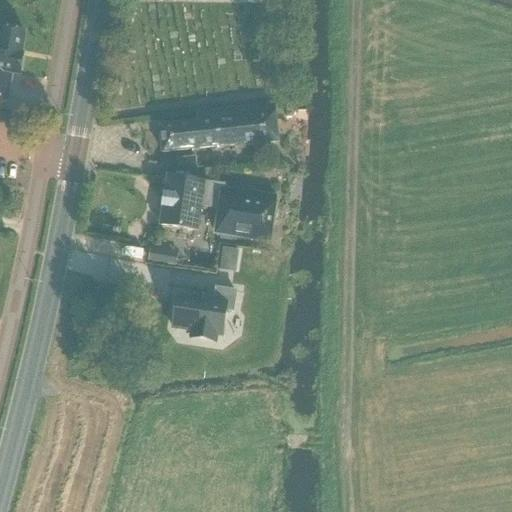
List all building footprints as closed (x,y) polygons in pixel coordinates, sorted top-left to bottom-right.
[(23,56),(20,56),(24,33),(0,29),(0,98),(7,99),(12,75),(20,76),(23,56)] [(217,148),(217,150),(278,144),(274,105),(196,114),(197,123),(159,127),(162,154),(217,148)] [(201,208),(206,209),(209,184),(167,178),(160,227),(197,233),(201,208)] [(223,190),(224,186),(209,184),(206,209),(219,211),(216,235),(269,243),(276,198),(223,190)] [(157,250),(150,249),(148,262),(169,264),(171,252),(168,251),(164,251),(160,250),(159,250),(158,250),(157,250)] [(192,265),(213,268),(215,255),(195,252),(192,265)] [(238,287),(218,284),(217,298),(212,297),(212,294),(209,294),(209,295),(201,294),(201,293),(198,292),(198,295),(180,293),(179,300),(178,300),(176,317),(177,317),(176,324),(196,327),(194,335),(218,338),(219,330),(226,331),(229,306),(235,307),(238,287)]
